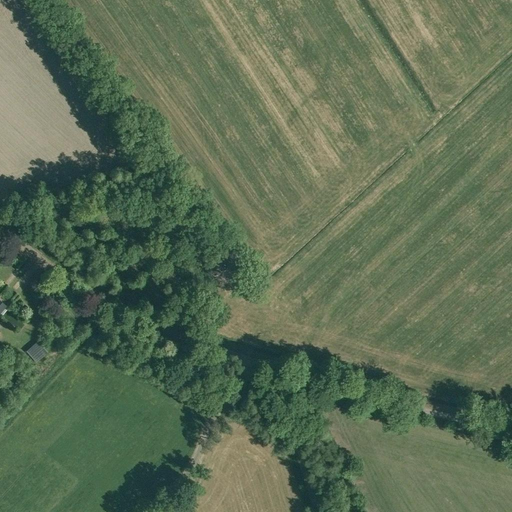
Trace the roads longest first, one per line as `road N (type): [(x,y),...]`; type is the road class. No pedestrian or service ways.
road 1 (unclassified): [(306,378),(119,313),(0,226)]
road 2 (unclassified): [(511,432),(306,378)]
road 3 (unclassified): [(319,511),(298,442),(306,378)]
